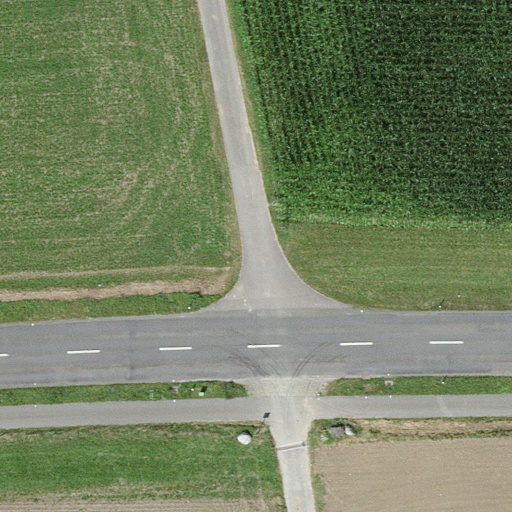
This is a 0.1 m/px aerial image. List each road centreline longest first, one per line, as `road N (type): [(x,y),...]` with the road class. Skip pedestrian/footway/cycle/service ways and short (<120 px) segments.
road 1 (unclassified): [(212,0),(277,345)]
road 2 (tertiary): [(277,345),(0,356)]
road 3 (tertiary): [(511,344),(277,345)]
road 4 (track): [(301,511),(277,345)]
